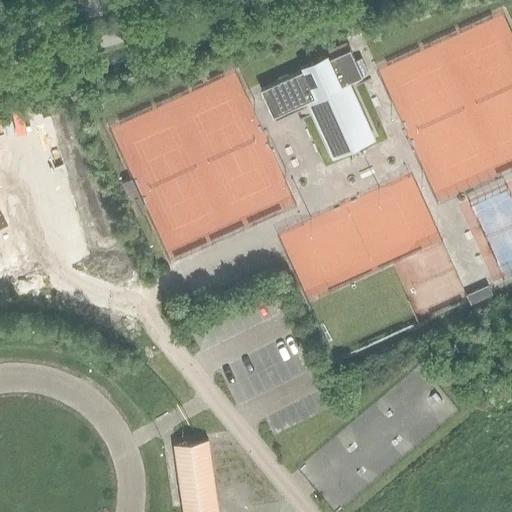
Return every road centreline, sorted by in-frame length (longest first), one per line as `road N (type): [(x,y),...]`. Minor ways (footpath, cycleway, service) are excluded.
road 1 (unclassified): [(308,511),(155,329),(142,300)]
road 2 (tertiary): [(117,0),(0,32)]
